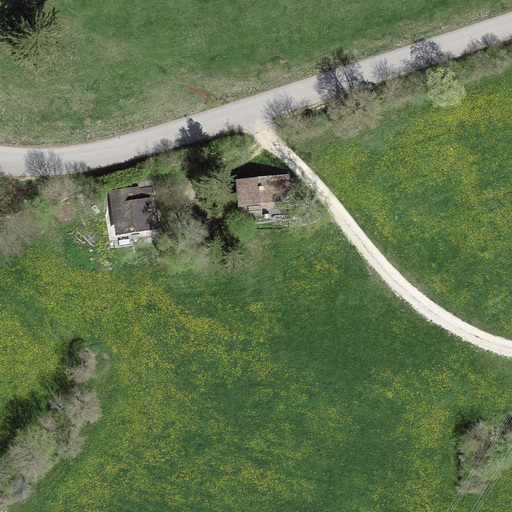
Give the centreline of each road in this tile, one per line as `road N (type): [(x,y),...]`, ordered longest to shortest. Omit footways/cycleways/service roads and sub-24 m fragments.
road 1 (unclassified): [(0,158),(59,160),(118,149),(511,25)]
road 2 (track): [(241,111),(391,277),(447,321),(511,348)]
